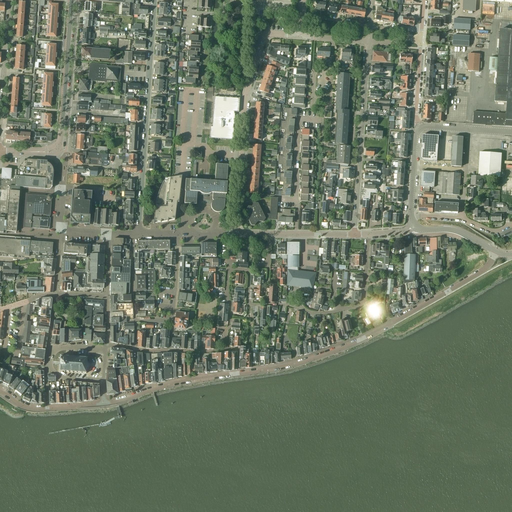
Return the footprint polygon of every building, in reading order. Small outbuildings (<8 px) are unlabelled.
[(316,2),(315,8),(315,9),(320,10),(321,9),(324,9),(325,3),(316,2)] [(86,3),(85,11),(95,12),(95,9),(95,7),(96,3),(86,3)] [(122,7),(122,12),(127,12),(126,16),(131,16),(132,7),(132,4),(123,3),(123,7),(122,7)] [(139,16),(139,14),(147,14),(147,8),(140,7),(140,5),(133,4),(133,10),(134,10),(133,15),(139,16)] [(329,4),(328,11),(335,12),(337,6),(329,4)] [(376,16),(375,18),(375,19),(376,20),(377,20),(379,21),(379,20),(380,20),(380,21),(383,21),(384,13),(385,10),(382,10),(382,8),(377,7),(377,12),(376,16)] [(384,13),(383,21),(384,21),(384,22),(386,22),(386,21),(389,22),(392,22),(394,15),(393,15),(394,12),(387,11),(387,14),(384,13)] [(402,16),(401,24),(413,26),(414,19),(411,18),(412,16),(409,16),(409,18),(402,16)] [(203,19),(202,27),(211,28),(212,18),(207,17),(207,20),(203,19)] [(441,20),(432,19),(431,27),(440,27),(441,23),(443,24),(448,25),(448,17),(443,17),(443,21),(441,20)] [(456,36),(453,35),(453,45),(469,47),(471,20),(454,19),(454,29),(456,29),(456,36)] [(131,29),(131,34),(133,34),(134,34),(134,36),(135,37),(145,38),(146,32),(137,31),(137,30),(131,29)] [(474,111),(473,124),(504,126),(511,126),(511,30),(500,30),(498,56),(496,84),(495,102),(504,103),(507,103),(506,114),(504,113),(474,111)] [(157,31),(157,37),(161,37),(160,40),(169,40),(169,39),(169,36),(165,36),(166,31),(157,31)] [(430,41),(439,42),(438,43),(444,43),(444,40),(439,39),(439,34),(431,34),(430,41)] [(94,40),(94,37),(83,36),(82,44),(90,45),(90,39),(94,40)] [(157,45),(156,51),(165,52),(165,51),(168,52),(168,47),(174,47),(174,43),(166,43),(166,46),(157,45)] [(269,44),(266,54),(272,56),(275,57),(276,54),(279,55),(280,52),(280,46),(280,45),(274,44),(269,44)] [(296,50),(295,56),(306,57),(307,49),(305,49),(306,47),(298,46),(298,50),(296,50)] [(82,48),(81,56),(90,57),(90,59),(109,60),(109,59),(110,53),(110,48),(93,47),(93,49),(82,48)] [(317,49),(317,56),(329,57),(329,49),(325,48),(325,49),(317,49)] [(456,71),(454,89),(467,90),(469,72),(466,71),(468,48),(460,48),(458,71),(456,71)] [(124,52),(123,64),(131,64),(132,52),(124,52)] [(133,58),(135,58),(135,61),(144,61),(144,53),(134,52),(133,58)] [(387,53),(373,52),(372,61),(386,62),(386,61),(390,61),(390,55),(388,54),(387,54),(387,53)] [(469,54),(468,71),(479,72),(481,72),(481,62),(479,62),(480,54),(469,54)] [(290,60),(277,56),(276,58),(270,56),(269,60),(288,66),(290,60)] [(490,58),(489,70),(497,71),(498,58),(490,58)] [(267,66),(265,72),(274,75),(276,69),(278,70),(279,68),(285,70),(286,67),(280,65),(272,62),(270,67),(267,66)] [(79,87),(78,89),(79,89),(79,90),(87,91),(88,85),(92,86),(92,82),(105,83),(105,81),(120,82),(121,67),(106,66),(106,65),(89,64),(88,81),(80,80),(80,81),(79,81),(79,83),(80,83),(80,87),(79,87)] [(371,70),(371,73),(382,73),(384,73),(386,72),(386,71),(392,72),(393,65),(392,65),(386,65),(383,65),(383,66),(382,66),(372,65),(372,66),(372,67),(371,70)] [(293,75),(293,79),(295,79),(305,80),(306,80),(307,76),(305,76),(306,70),(295,69),(294,75),(293,75)] [(265,72),(263,78),(272,81),(274,75),(265,72)] [(263,78),(261,84),(270,87),(272,81),(263,78)] [(293,85),(292,88),(295,89),(304,89),(306,90),(306,86),(304,85),(305,80),(295,79),(293,79),(295,79),(295,85),(293,85)] [(261,84),(259,91),(266,93),(264,96),(271,98),(272,95),(268,93),(270,87),(261,84)] [(292,98),(294,98),(303,99),(305,99),(305,95),(304,95),(304,89),(295,89),(292,88),(292,89),(295,89),(294,94),(292,94),(292,98)] [(79,95),(78,101),(89,101),(89,103),(91,103),(91,100),(90,100),(90,96),(79,95)] [(152,100),(152,103),(153,103),(153,104),(161,104),(161,101),(165,101),(165,99),(165,96),(161,95),(161,98),(153,97),(153,100),(152,100)] [(210,127),(209,138),(233,140),(234,128),(233,128),(234,112),(239,112),(240,98),(214,97),(213,110),(214,110),(213,115),(213,124),(212,127),(210,127)] [(305,99),(303,99),(294,98),(293,104),(291,104),(291,108),(304,109),(305,105),(303,105),(303,99),(305,99)] [(78,102),(78,109),(94,110),(100,111),(105,111),(113,111),(113,109),(121,110),(121,111),(119,111),(119,114),(125,115),(125,112),(125,111),(126,106),(122,106),(110,105),(111,101),(108,101),(98,100),(93,100),(93,103),(95,103),(98,104),(95,104),(78,102)] [(424,105),(424,112),(431,112),(432,105),(430,105),(430,104),(429,103),(426,103),(425,103),(425,105),(424,105)] [(11,107),(10,113),(11,113),(11,117),(16,118),(17,114),(19,114),(20,108),(19,108),(17,107),(11,107)] [(283,108),(283,113),(287,113),(287,117),(287,118),(294,118),(294,119),(295,116),(296,116),(296,109),(286,109),(285,109),(283,108)] [(397,108),(397,111),(399,111),(398,117),(402,117),(402,118),(409,118),(409,112),(408,112),(408,110),(404,110),(404,109),(398,108),(397,108)] [(38,112),(38,115),(41,116),(40,120),(51,121),(52,114),(41,113),(41,112),(38,112)] [(101,118),(101,122),(125,124),(125,123),(127,123),(127,118),(130,118),(130,121),(138,122),(138,116),(125,116),(125,119),(101,118)] [(281,121),(281,126),(285,126),(294,127),(294,119),(294,118),(287,118),(287,117),(285,117),(285,122),(281,121)] [(281,126),(280,130),(284,130),(284,135),(292,135),(292,133),(293,133),(294,127),(285,126),(281,126)] [(376,128),(368,127),(368,128),(367,128),(367,131),(367,134),(375,134),(375,139),(381,139),(382,132),(376,131),(376,128)] [(31,130),(30,138),(35,138),(34,140),(46,141),(50,142),(51,134),(46,134),(35,133),(34,132),(34,130),(31,130)] [(301,142),(308,142),(308,136),(313,136),(313,130),(305,130),(302,130),(301,133),(301,142)] [(423,134),(422,159),(423,159),(424,161),(437,162),(439,136),(423,134)] [(280,139),(279,143),(284,143),(291,144),(292,135),(284,135),(284,139),(280,139)] [(453,137),(451,163),(452,163),(452,166),(461,167),(463,137),(453,137)] [(75,144),(74,148),(75,148),(75,149),(84,150),(84,147),(87,148),(87,146),(91,147),(92,142),(76,141),(75,144)] [(150,142),(150,152),(158,152),(159,143),(150,142)] [(301,153),(301,154),(301,153),(308,154),(308,147),(313,148),(313,142),(308,142),(301,142),(301,153)] [(279,143),(279,147),(283,148),(283,152),(290,153),(291,144),(284,143),(279,143)] [(278,156),(278,160),(283,161),(291,161),(292,155),(290,155),(290,153),(283,152),(282,156),(278,156)] [(478,175),(500,177),(502,153),(480,152),(478,175)] [(75,154),(74,164),(106,167),(107,155),(83,153),(83,155),(75,154)] [(300,165),(301,165),(308,166),(308,159),(313,159),(313,154),(308,154),(301,153),(301,154),(300,165)] [(26,167),(25,187),(34,188),(35,188),(36,168),(37,160),(27,160),(27,161),(26,167)] [(37,160),(36,168),(35,188),(40,189),(45,189),(47,189),(48,189),(49,189),(50,189),(51,188),(52,187),(52,186),(53,172),(53,170),(52,169),(52,167),(51,166),(50,164),(48,163),(47,163),(47,161),(37,160)] [(278,160),(278,165),(282,165),(281,170),(284,170),(290,170),(291,161),(283,161),(278,160)] [(16,170),(15,186),(15,187),(20,187),(25,187),(26,167),(27,161),(26,161),(25,161),(24,162),(23,162),(22,163),(21,164),(20,165),(19,166),(19,167),(18,168),(18,169),(18,170),(16,170)] [(196,204),(197,195),(203,195),(203,196),(207,196),(208,195),(213,196),(212,199),(213,201),(212,202),(212,203),(212,204),(211,204),(211,205),(211,206),(211,207),(211,208),(212,208),(212,209),(213,210),(214,211),(215,211),(216,212),(217,212),(218,212),(219,212),(220,212),(221,212),(221,211),(222,211),(223,210),(224,209),(224,208),(225,207),(225,206),(225,194),(227,194),(227,182),(226,182),(226,180),(227,180),(228,165),(216,164),(215,181),(208,181),(208,180),(205,180),(205,181),(204,181),(186,179),(185,191),(186,191),(186,193),(185,193),(184,204),(196,204)] [(365,169),(365,170),(365,171),(371,171),(371,174),(364,174),(380,175),(380,171),(378,171),(379,170),(377,169),(376,168),(376,165),(365,164),(365,166),(364,166),(364,168),(365,169)] [(300,177),(301,177),(308,178),(308,177),(308,171),(313,171),(313,166),(308,166),(301,165),(300,177)] [(340,166),(339,174),(343,174),(342,178),(345,179),(346,180),(347,181),(349,181),(349,180),(350,179),(353,179),(354,171),(349,171),(349,167),(347,167),(348,165),(340,165),(340,166)] [(74,167),(73,173),(80,174),(80,175),(90,176),(90,175),(97,176),(97,169),(84,168),(74,167)] [(2,169),(1,181),(5,182),(5,183),(10,184),(10,186),(15,186),(16,170),(2,169)] [(280,175),(279,178),(291,179),(292,172),(290,172),(290,170),(284,170),(284,174),(280,174),(280,175)] [(421,171),(420,187),(424,187),(429,187),(434,188),(435,172),(421,171)] [(435,172),(434,192),(436,192),(436,194),(459,195),(460,187),(460,183),(460,174),(459,174),(447,173),(441,172),(435,172)] [(364,183),(379,184),(380,181),(378,181),(378,179),(377,178),(375,178),(375,175),(380,175),(364,174),(364,175),(363,176),(363,178),(364,178),(364,180),(370,180),(370,183),(364,183)] [(73,175),(73,184),(79,184),(80,181),(82,181),(83,178),(80,178),(80,175),(73,175)] [(153,223),(153,224),(154,224),(160,222),(160,223),(161,223),(161,222),(167,221),(168,222),(168,221),(174,220),(175,220),(175,215),(176,208),(177,203),(180,177),(180,176),(178,176),(174,177),(173,177),(167,178),(167,179),(167,181),(165,181),(164,180),(163,183),(161,186),(160,188),(159,191),(158,194),(157,197),(157,198),(156,200),(156,205),(153,223)] [(300,189),(301,189),(308,189),(308,183),(313,183),(313,178),(308,177),(308,178),(301,177),(300,189)] [(482,186),(482,182),(485,182),(485,178),(482,177),(472,177),(471,185),(482,186)] [(279,181),(279,182),(283,183),(283,187),(289,187),(289,185),(291,185),(291,179),(279,178),(279,181)] [(1,181),(0,190),(9,191),(9,196),(19,197),(20,187),(15,187),(15,186),(10,186),(10,184),(5,183),(5,182),(1,181)] [(363,199),(370,199),(370,193),(377,193),(377,191),(375,188),(375,184),(379,184),(364,183),(364,184),(363,185),(362,187),(363,188),(363,189),(367,189),(367,191),(366,191),(365,192),(365,193),(365,194),(364,195),(363,195),(363,199)] [(324,186),(324,193),(328,193),(327,197),(333,198),(334,189),(334,187),(329,186),(329,187),(325,186),(324,186)] [(278,191),(278,196),(290,196),(290,190),(289,190),(289,187),(283,187),(282,191),(278,191)] [(313,190),(308,189),(301,189),(300,201),(307,201),(308,195),(312,195),(313,190)] [(350,204),(350,194),(345,193),(345,190),(338,189),(337,197),(341,197),(341,204),(350,204)] [(0,190),(0,200),(4,201),(19,202),(19,197),(9,196),(9,191),(0,190)] [(70,212),(70,217),(71,218),(75,223),(84,224),(85,224),(90,224),(90,219),(90,218),(91,208),(92,192),(85,191),(78,190),(72,190),(72,193),(72,197),(71,206),(70,212)] [(402,191),(386,190),(385,202),(401,203),(402,191)] [(420,199),(419,211),(421,211),(421,212),(432,213),(433,206),(433,198),(434,194),(424,193),(424,197),(425,197),(425,200),(420,199)] [(27,194),(26,201),(40,202),(45,203),(51,203),(51,200),(52,200),(52,199),(52,198),(52,197),(51,197),(51,196),(50,196),(49,196),(48,196),(47,196),(45,196),(27,194)] [(278,198),(271,198),(270,214),(267,214),(267,219),(276,220),(278,198)] [(0,200),(0,208),(18,210),(19,202),(4,201),(0,200)] [(26,201),(24,228),(31,228),(49,230),(49,227),(50,218),(31,217),(32,214),(50,216),(51,203),(45,203),(26,201)] [(328,214),(329,202),(322,202),(321,213),(328,214)] [(435,204),(435,213),(439,213),(439,212),(438,212),(439,210),(440,211),(440,213),(456,214),(458,213),(459,204),(435,202),(435,204)] [(263,222),(265,219),(258,203),(254,203),(252,206),(251,207),(248,207),(246,209),(250,217),(248,220),(251,226),(254,226),(256,223),(259,222),(263,222)] [(122,210),(121,214),(125,215),(133,215),(133,207),(124,207),(123,210),(122,210)] [(0,208),(0,215),(4,216),(17,217),(18,210),(0,208)] [(94,220),(94,225),(95,225),(98,226),(99,225),(106,226),(107,225),(110,225),(113,225),(114,226),(117,226),(118,225),(119,223),(119,220),(119,214),(117,214),(114,213),(113,213),(114,210),(111,210),(95,209),(94,220)] [(276,221),(279,221),(279,222),(285,223),(286,210),(282,209),(281,214),(277,213),(276,221)] [(475,210),(473,210),(473,214),(475,214),(475,216),(475,221),(487,221),(487,216),(485,216),(485,214),(484,213),(480,213),(480,209),(475,209),(475,210)] [(286,210),(285,223),(292,223),(292,222),(294,222),(295,214),(290,214),(290,210),(286,210)] [(332,220),(332,226),(339,226),(339,227),(346,228),(346,224),(346,221),(349,222),(350,212),(344,211),(343,221),(344,221),(343,224),(341,223),(341,221),(340,221),(332,220)] [(121,214),(121,219),(124,219),(124,224),(133,224),(133,215),(125,215),(121,214)] [(0,233),(6,234),(6,231),(13,232),(17,232),(17,229),(16,229),(17,217),(4,216),(0,215),(0,233)] [(511,228),(500,235),(502,238),(511,233),(511,228)] [(0,256),(13,258),(13,255),(19,256),(19,255),(21,239),(30,239),(30,238),(0,235),(0,256)] [(425,239),(418,239),(418,245),(418,248),(419,248),(419,253),(422,253),(422,248),(423,246),(423,245),(426,245),(429,245),(428,238),(425,239)] [(429,238),(429,260),(426,260),(426,263),(429,263),(429,272),(433,272),(441,272),(441,266),(441,261),(438,260),(438,251),(436,251),(436,238),(429,238)] [(437,241),(438,249),(441,248),(441,249),(442,249),(443,249),(443,250),(447,250),(447,251),(448,252),(449,252),(455,252),(456,246),(456,243),(447,244),(447,239),(442,239),(442,238),(438,238),(438,241),(437,241)] [(19,255),(19,256),(29,257),(29,255),(35,256),(35,259),(43,260),(43,258),(44,258),(53,259),(54,250),(52,250),(53,243),(30,241),(30,239),(21,239),(19,255)] [(138,241),(138,250),(169,250),(169,240),(138,241)] [(404,264),(403,280),(414,281),(414,276),(417,276),(418,256),(415,256),(415,255),(411,255),(411,243),(410,242),(405,242),(404,264)] [(201,248),(201,256),(201,257),(216,257),(216,243),(213,243),(201,243),(201,248)] [(287,243),(287,256),(287,268),(287,272),(287,286),(312,289),(316,274),(316,273),(307,272),(298,271),(298,267),(299,267),(299,255),(298,255),(298,254),(298,252),(300,252),(300,243),(292,243),(288,243),(287,243)] [(86,257),(85,273),(73,273),(73,288),(81,288),(84,288),(89,289),(89,288),(92,288),(103,289),(103,280),(104,246),(91,246),(87,246),(87,245),(79,245),(74,245),(74,244),(68,244),(64,244),(64,254),(68,254),(74,254),(77,254),(77,257),(86,257)] [(375,246),(371,246),(371,256),(375,257),(375,252),(379,252),(379,254),(386,255),(385,257),(389,257),(389,246),(383,246),(383,244),(375,244),(375,246)] [(277,252),(277,255),(282,255),(285,255),(285,252),(285,245),(277,245),(277,252)] [(181,248),(181,255),(182,255),(201,256),(201,248),(181,248)] [(135,259),(146,259),(147,259),(147,256),(144,256),(145,254),(150,254),(150,251),(141,250),(141,253),(135,253),(135,259)] [(238,252),(236,268),(246,269),(247,268),(248,263),(244,263),(245,252),(238,252)] [(75,257),(63,257),(62,257),(61,261),(62,261),(61,271),(69,271),(70,266),(70,263),(75,263),(76,260),(79,260),(79,258),(79,257),(75,257)] [(43,274),(54,276),(56,259),(53,259),(44,258),(43,274)] [(457,273),(463,270),(461,266),(459,267),(460,260),(456,260),(455,269),(454,269),(457,273)] [(3,273),(18,274),(18,267),(15,267),(15,264),(8,263),(3,263),(3,267),(3,273)] [(318,263),(318,271),(317,272),(320,273),(320,274),(329,274),(330,267),(320,267),(321,263),(318,263)] [(111,267),(111,274),(120,274),(122,274),(130,275),(130,271),(130,265),(122,264),(121,264),(121,267),(111,267)] [(160,278),(169,279),(170,269),(165,269),(165,267),(154,265),(153,268),(161,269),(160,278)] [(277,269),(277,280),(280,280),(280,286),(284,286),(285,280),(286,280),(286,277),(286,276),(284,276),(284,272),(287,272),(287,268),(284,268),(284,269),(277,269)] [(135,275),(135,283),(135,291),(155,291),(155,286),(158,286),(158,284),(155,284),(154,271),(141,271),(141,275),(135,275)] [(111,274),(111,283),(130,284),(130,275),(122,274),(120,274),(111,274)] [(212,274),(209,275),(209,283),(212,282),(218,282),(218,274),(212,274)] [(37,277),(26,277),(26,281),(26,284),(27,284),(27,292),(43,293),(43,288),(37,288),(37,281),(37,277)] [(45,284),(44,292),(52,292),(53,285),(54,278),(46,277),(45,284)] [(254,277),(253,282),(254,282),(254,286),(257,286),(263,286),(263,279),(258,278),(258,277),(254,277)] [(403,281),(403,284),(405,284),(406,291),(411,290),(411,295),(412,295),(413,302),(418,301),(416,290),(415,290),(415,289),(418,288),(417,281),(414,281),(403,280),(403,281)] [(71,281),(62,281),(62,283),(61,290),(62,291),(70,291),(71,281)] [(212,288),(218,288),(218,282),(212,282),(209,283),(209,287),(208,287),(208,288),(209,288),(209,289),(207,289),(207,293),(212,293),(212,288)] [(111,283),(110,295),(117,295),(122,295),(129,294),(130,284),(111,283)] [(21,284),(16,284),(16,293),(26,292),(25,286),(21,286),(21,284)] [(254,289),(254,292),(257,292),(256,297),(262,297),(263,286),(257,286),(257,289),(254,289)] [(428,294),(427,293),(430,292),(428,286),(420,289),(423,296),(428,294)] [(314,294),(313,299),(323,301),(324,297),(330,298),(331,294),(325,292),(324,293),(322,293),(322,291),(318,290),(317,295),(314,294)] [(179,293),(178,301),(187,303),(191,303),(192,303),(194,303),(195,303),(197,294),(197,293),(195,293),(193,292),(192,294),(179,293)] [(346,299),(346,303),(349,303),(353,304),(354,301),(360,302),(361,293),(352,292),(351,300),(346,299)] [(234,293),(234,302),(239,302),(239,299),(243,300),(243,298),(246,299),(246,294),(240,294),(234,293)] [(117,296),(110,296),(110,304),(124,304),(124,302),(131,301),(131,295),(129,295),(123,295),(122,295),(117,295),(117,296)] [(27,305),(26,308),(34,309),(34,307),(41,308),(51,309),(51,308),(52,299),(51,298),(43,298),(42,299),(36,301),(36,300),(27,305)] [(321,306),(323,301),(313,299),(312,304),(315,304),(313,309),(317,310),(318,308),(320,309),(320,310),(326,311),(327,307),(321,306)] [(84,300),(84,306),(92,307),(92,309),(92,312),(103,313),(103,302),(101,301),(85,300),(84,300)] [(389,306),(392,314),(401,310),(399,302),(389,306)] [(233,303),(233,312),(241,313),(242,309),(239,308),(240,304),(233,303)] [(124,304),(110,304),(110,312),(110,313),(110,314),(110,317),(110,323),(119,323),(126,323),(126,322),(126,317),(129,316),(129,319),(133,319),(133,316),(133,304),(124,304)] [(220,304),(219,321),(227,322),(227,320),(228,320),(228,317),(227,317),(228,305),(220,304)] [(84,306),(82,325),(83,325),(90,325),(91,315),(92,315),(91,315),(92,312),(91,312),(92,312),(92,309),(92,307),(84,306)] [(363,319),(367,327),(371,324),(370,323),(379,317),(378,316),(382,313),(378,306),(374,309),(373,307),(369,310),(370,311),(365,314),(367,317),(363,319)] [(41,308),(40,316),(50,317),(51,309),(41,308)] [(187,321),(188,314),(176,312),(176,317),(175,317),(175,320),(175,322),(174,328),(185,330),(185,327),(186,327),(187,321)] [(92,318),(92,326),(94,326),(102,327),(103,315),(96,315),(94,315),(94,318),(92,318)] [(25,318),(24,329),(30,329),(30,331),(33,331),(48,333),(49,328),(47,328),(36,326),(31,326),(31,322),(27,321),(27,318),(25,318)] [(36,318),(35,324),(36,324),(36,326),(47,328),(48,322),(49,323),(50,319),(42,318),(36,318)] [(343,320),(340,321),(341,331),(342,336),(347,335),(347,332),(352,330),(349,321),(344,322),(343,320)] [(60,332),(59,344),(68,344),(68,342),(68,330),(62,330),(62,327),(68,327),(68,324),(65,324),(65,322),(62,321),(59,321),(59,325),(58,331),(60,331),(60,332)] [(231,326),(231,330),(235,330),(239,331),(239,330),(239,327),(240,323),(232,322),(231,326)] [(118,344),(127,346),(128,330),(134,330),(133,324),(124,324),(124,330),(124,334),(123,333),(119,333),(119,334),(118,334),(118,344)] [(115,327),(110,327),(110,343),(117,344),(118,334),(116,334),(116,331),(118,331),(119,331),(119,328),(115,328),(115,327)] [(24,329),(24,332),(30,333),(30,335),(48,337),(48,334),(48,333),(33,331),(30,331),(30,329),(24,329)] [(68,330),(68,342),(81,340),(81,335),(81,330),(78,330),(68,330)] [(169,331),(161,330),(159,348),(168,348),(169,331)] [(93,334),(93,342),(104,344),(105,334),(105,332),(101,332),(100,334),(95,333),(94,333),(93,334)] [(138,332),(137,340),(138,340),(137,348),(144,348),(145,332),(138,332)] [(23,339),(23,342),(26,342),(26,343),(31,343),(30,344),(33,345),(34,340),(34,338),(38,339),(37,345),(46,346),(48,337),(30,335),(29,336),(23,336),(23,339)] [(58,345),(59,336),(52,335),(51,344),(58,345)] [(324,338),(327,347),(332,345),(332,343),(335,342),(333,335),(329,336),(324,338)] [(205,342),(205,350),(213,350),(214,337),(203,336),(202,342),(205,342)] [(317,337),(320,349),(326,347),(327,347),(324,338),(324,336),(317,337)] [(22,347),(21,353),(22,353),(22,358),(21,358),(30,360),(30,358),(44,360),(45,354),(46,349),(32,348),(30,348),(22,347)] [(132,352),(126,351),(128,367),(133,366),(137,365),(137,359),(133,359),(133,357),(132,352)] [(260,353),(260,366),(268,365),(268,364),(269,351),(261,351),(261,353),(260,353)] [(171,353),(163,354),(164,367),(171,367),(171,353)] [(218,353),(212,354),(212,359),(216,359),(216,361),(216,363),(217,363),(217,371),(218,371),(223,370),(224,361),(224,360),(224,353),(218,353)] [(199,354),(190,354),(190,364),(194,364),(199,363),(199,354)] [(60,371),(64,371),(64,372),(65,372),(68,372),(68,373),(69,372),(72,372),(72,373),(73,373),(73,372),(76,372),(76,373),(77,373),(77,372),(81,372),(81,373),(85,373),(85,374),(86,374),(86,368),(88,368),(88,364),(87,363),(87,357),(86,358),(82,358),(82,357),(82,358),(77,357),(78,356),(77,356),(77,357),(74,357),(74,356),(73,356),(73,357),(69,357),(70,356),(69,356),(69,357),(65,357),(65,356),(61,356),(60,356),(60,361),(59,366),(60,366),(59,371),(60,371)] [(16,358),(16,365),(20,365),(20,368),(28,369),(28,368),(31,369),(32,369),(38,370),(36,369),(36,365),(37,366),(38,366),(39,365),(44,366),(44,361),(44,360),(30,358),(30,360),(21,358),(21,359),(16,358)] [(115,360),(114,360),(114,365),(114,369),(122,368),(127,368),(126,364),(126,360),(124,360),(115,360)] [(199,363),(194,364),(195,374),(203,373),(202,363),(199,363)] [(216,363),(208,364),(209,372),(217,371),(217,363),(216,363)] [(3,382),(3,383),(9,385),(11,379),(17,367),(9,366),(8,365),(8,366),(7,371),(7,373),(4,380),(3,382)] [(128,367),(128,373),(129,373),(131,387),(138,387),(137,386),(137,385),(136,374),(134,374),(134,373),(133,367),(133,366),(128,367)] [(127,368),(122,368),(122,370),(123,376),(125,390),(131,389),(129,375),(128,373),(128,367),(127,368)] [(171,367),(164,367),(164,368),(164,381),(171,380),(171,379),(172,367),(171,367)] [(106,382),(107,395),(117,393),(114,372),(114,370),(113,370),(113,369),(107,369),(107,372),(107,371),(106,382)] [(122,370),(115,371),(116,376),(118,392),(125,391),(123,376),(122,370)] [(16,378),(10,386),(9,387),(14,391),(21,383),(20,383),(21,382),(16,378)] [(35,381),(34,386),(38,386),(37,389),(38,386),(39,386),(44,386),(44,380),(44,379),(35,379),(35,381)] [(25,394),(22,400),(29,403),(32,397),(33,394),(32,394),(34,388),(34,386),(35,381),(32,381),(31,383),(32,383),(32,387),(28,386),(27,391),(25,394)] [(21,383),(14,391),(21,396),(26,389),(27,388),(21,383)] [(86,383),(86,388),(87,401),(88,401),(94,400),(93,398),(92,389),(92,384),(86,383)]
